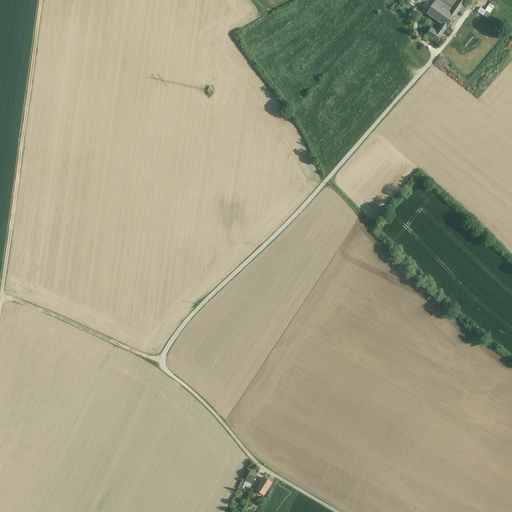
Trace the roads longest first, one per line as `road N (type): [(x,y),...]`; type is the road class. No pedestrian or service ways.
road 1 (track): [(337,511),(255,461),(161,362),(191,316),(336,172),(450,39)]
road 2 (track): [(90,511),(161,362),(2,294),(41,0)]
